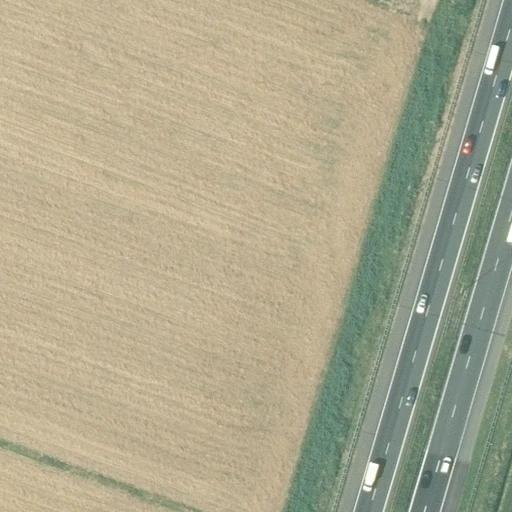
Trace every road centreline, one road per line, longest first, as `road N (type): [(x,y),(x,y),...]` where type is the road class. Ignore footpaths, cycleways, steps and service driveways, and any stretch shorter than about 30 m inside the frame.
road 1 (motorway): [(508,0),(360,511)]
road 2 (motorway): [(427,511),(511,225)]
